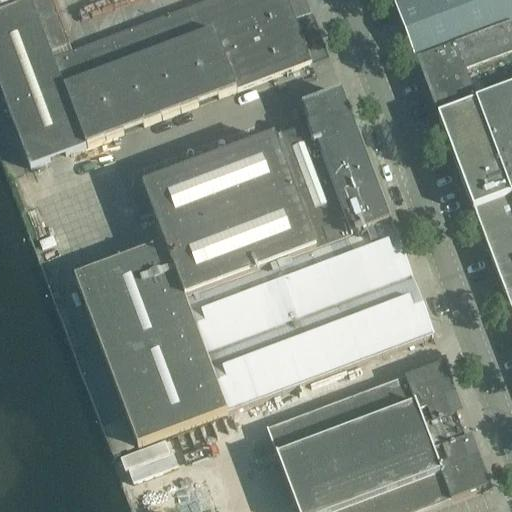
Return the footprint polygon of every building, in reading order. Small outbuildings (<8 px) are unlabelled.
[(0,0),(0,9),(25,0),(0,0)] [(42,0),(0,16),(0,88),(23,149),(31,171),(82,151),(82,150),(61,93),(50,64),(73,55),(51,0),(42,0)] [(288,0),(220,0),(73,55),(50,64),(61,93),(216,35),(237,92),(312,64),(296,22),(309,17),(304,2),(291,7),(288,0)] [(393,0),(396,8),(418,0),(393,0)] [(511,0),(418,0),(396,8),(418,65),(419,65),(457,51),(511,30),(511,29),(511,0)] [(511,30),(457,51),(465,74),(511,56),(511,30)] [(61,93),(82,150),(237,92),(216,35),(61,93)] [(457,51),(419,65),(428,88),(427,88),(440,123),(476,109),(478,108),(465,74),(457,51)] [(343,96),(303,111),(310,130),(307,131),(314,148),(316,147),(353,242),(392,227),(343,95),(342,96),(343,96)] [(511,95),(478,108),(476,109),(511,199),(511,95)] [(511,202),(511,199),(476,109),(440,123),(450,149),(449,149),(475,216),(511,202)] [(145,192),(130,198),(139,220),(153,214),(166,248),(187,304),(353,242),(316,147),(314,148),(307,131),(276,142),(145,192)] [(511,202),(475,216),(489,253),(493,263),(510,310),(511,310),(511,311),(511,202)] [(353,242),(187,304),(229,417),(430,341),(433,340),(434,342),(435,342),(435,339),(392,227),(353,242)] [(229,417),(187,304),(166,248),(76,282),(140,451),(229,417)] [(140,451),(115,460),(125,486),(440,368),(430,341),(229,417),(140,451)] [(452,402),(161,511),(160,511),(250,511),(464,432),(452,402)] [(477,465),(352,511),(432,511),(452,505),(487,492),(477,465)]
